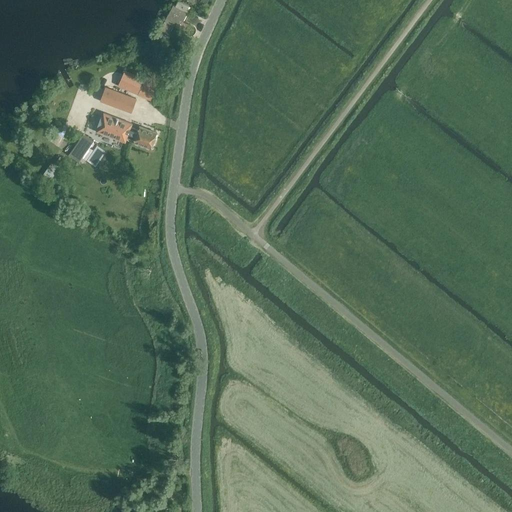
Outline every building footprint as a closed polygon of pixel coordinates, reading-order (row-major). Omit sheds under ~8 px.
[(186,12),(190,5),(178,0),(175,6),(173,5),(162,28),(170,32),(174,25),(177,27),(178,27),(180,26),(180,25),(180,24),(180,23),(179,22),(180,20),(183,21),(187,12),(186,12)] [(147,75),(143,73),(127,66),(120,86),(152,100),(157,86),(145,80),(147,75)] [(131,112),(136,98),(106,86),(101,101),(131,112)] [(125,142),(132,123),(103,112),(96,131),(125,142)] [(131,127),(127,138),(135,141),(135,142),(151,148),(157,132),(141,127),(139,130),(131,127)] [(79,162),(94,141),(83,134),(69,155),(79,162)]
